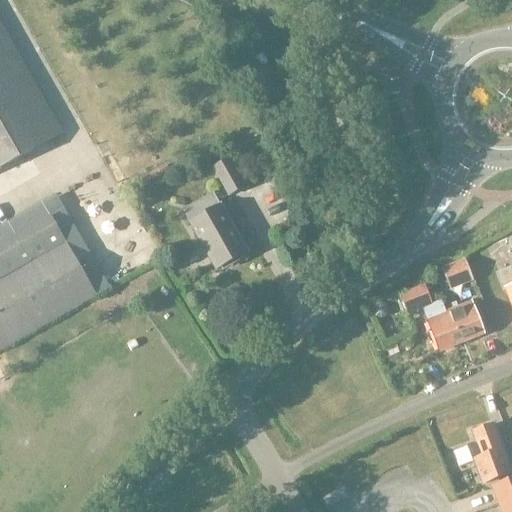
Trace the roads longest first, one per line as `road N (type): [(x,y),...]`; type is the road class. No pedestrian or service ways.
road 1 (unclassified): [(227,397),(304,317),(410,249),(426,226)]
road 2 (unclassified): [(276,478),(511,367)]
road 3 (unclassified): [(129,511),(227,397)]
road 4 (secondary): [(463,52),(335,9)]
road 5 (secondary): [(335,9),(441,91)]
